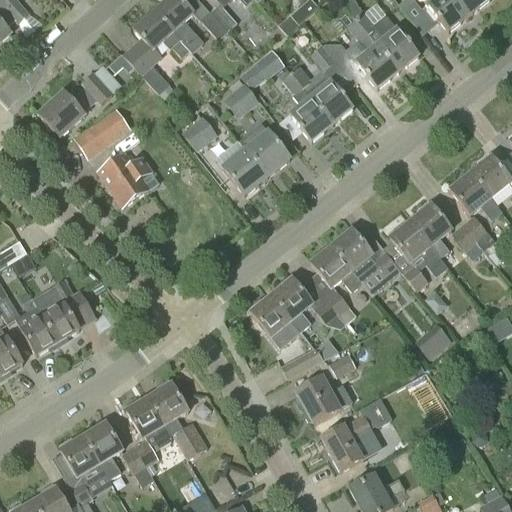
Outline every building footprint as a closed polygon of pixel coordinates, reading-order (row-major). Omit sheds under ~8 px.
[(29,18),(13,0),(0,0),(0,46),(9,39),(4,34),(14,25),(17,29),(29,18)] [(227,36),(209,17),(193,0),(192,0),(183,8),(175,0),(170,0),(153,16),(189,56),(191,58),(203,48),(184,26),(192,19),(199,27),(200,25),(217,45),(227,36)] [(235,0),(245,11),(253,4),(249,0),(213,0),(214,1),(214,0),(232,0),(234,2),(235,0)] [(354,25),(397,78),(418,61),(376,8),(363,18),(349,0),(345,0),(339,5),(355,25),(354,25)] [(409,0),(398,9),(400,11),(410,24),(421,14),(409,0)] [(452,0),(437,0),(438,0),(426,10),(448,37),(469,20),(452,0)] [(452,0),(469,20),(490,3),(490,2),(492,0),(452,0)] [(285,39),(318,12),(310,2),(277,29),(285,39)] [(209,17),(227,36),(236,28),(219,8),(209,17)] [(181,63),(189,56),(153,16),(143,25),(139,23),(132,29),(133,33),(133,34),(140,42),(121,59),(120,60),(132,73),(133,72),(163,105),(174,95),(152,72),(162,62),(154,53),(161,47),(169,55),(171,53),(181,63)] [(376,94),(397,78),(354,25),(347,31),(367,57),(354,67),(376,94)] [(340,73),(330,60),(322,50),(310,60),(323,76),(328,83),(340,73)] [(330,60),(340,73),(352,64),(342,51),(330,60)] [(253,69),(265,85),(284,71),(271,55),(253,69)] [(128,77),(132,73),(120,60),(108,71),(115,78),(122,71),(128,77)] [(289,79),(331,130),(352,113),(328,83),(323,76),(311,85),(300,71),(289,79)] [(99,111),(113,99),(93,77),(80,89),(84,93),(70,105),(63,97),(38,120),(58,142),(87,117),(85,115),(95,106),(99,111)] [(331,130),(289,79),(281,85),(293,100),(291,101),(300,112),(289,121),(310,147),(331,130)] [(242,89),(238,84),(228,92),(232,96),(222,105),(238,124),(259,107),(243,88),(242,89)] [(88,164),(130,135),(115,114),(74,143),(88,164)] [(196,157),(217,141),(202,121),(181,138),(196,157)] [(237,146),(266,182),(289,164),(260,129),(238,146),(237,145),(237,146)] [(244,201),(266,182),(237,146),(214,164),(244,201)] [(123,160),(97,178),(109,196),(121,214),(134,205),(147,196),(140,185),(150,178),(140,165),(131,172),(123,160)] [(491,162),(470,179),(490,204),(491,203),(509,188),(511,187),(497,170),(491,162)] [(498,213),(491,203),(490,204),(470,179),(450,195),(470,220),(481,211),(489,220),(498,213)] [(410,227),(431,252),(451,235),(431,210),(410,227)] [(461,229),(483,257),(494,247),(472,220),(461,229)] [(431,252),(410,227),(401,234),(398,230),(388,239),(391,243),(389,244),(410,269),(411,267),(420,260),(430,273),(441,265),(431,252)] [(472,265),(483,257),(461,229),(449,239),(464,258),(465,257),(472,265)] [(339,245),(331,252),(352,277),(372,262),(351,236),(348,232),(337,242),(339,245)] [(333,292),(342,285),(351,297),(362,289),(352,277),(331,252),(322,259),(319,255),(308,264),(311,268),(310,269),(317,277),(331,294),(333,292)] [(386,282),(398,273),(385,257),(374,266),(381,275),(386,282)] [(406,283),(414,294),(416,297),(428,287),(414,270),(402,279),(406,283)] [(280,293),(270,301),(300,337),(310,329),(301,318),(308,311),(311,309),(298,293),(291,284),(290,285),(286,281),(277,289),(280,293)] [(67,305),(74,301),(64,284),(30,305),(57,348),(79,336),(77,334),(83,331),(67,305)] [(57,348),(30,305),(23,309),(27,316),(19,321),(0,289),(0,320),(6,330),(14,325),(36,361),(57,348)] [(336,295),(324,305),(345,330),(356,320),(336,295)] [(434,296),(424,304),(436,319),(443,314),(443,307),(434,296)] [(279,354),(300,337),(270,301),(250,317),(279,354)] [(340,334),(345,330),(324,305),(313,314),(325,330),(340,334)] [(0,333),(6,330),(0,320),(0,382),(22,369),(6,344),(0,333)] [(506,342),(497,327),(485,335),(494,349),(506,342)] [(422,340),(414,347),(429,365),(437,358),(422,340)] [(304,377),(324,366),(313,353),(281,371),(288,384),(304,375),(304,377)] [(324,366),(304,377),(311,388),(294,397),(297,402),(294,407),(298,415),(304,415),(312,430),(340,414),(325,387),(335,382),(336,383),(355,373),(348,359),(336,365),(334,361),(325,367),(324,366)] [(504,388),(498,377),(484,385),(490,397),(488,398),(498,416),(511,408),(511,388),(510,384),(504,388)] [(149,402),(172,440),(186,465),(200,458),(185,433),(181,435),(175,425),(188,416),(172,388),(149,402)] [(170,446),(172,440),(149,402),(126,416),(143,443),(153,437),(161,451),(170,446)] [(377,432),(391,424),(379,403),(358,415),(362,423),(344,433),(341,432),(320,444),(339,477),(361,464),(349,444),(375,429),(377,432)] [(83,441),(109,485),(120,478),(111,463),(123,456),(106,428),(83,441)] [(475,451),(482,450),(487,445),(486,439),(481,435),(475,435),(471,440),(471,447),(475,451)] [(451,456),(465,449),(459,437),(445,445),(451,456)] [(108,485),(109,485),(83,441),(61,454),(76,481),(65,487),(71,497),(72,496),(81,511),(92,505),(91,502),(111,490),(108,485)] [(146,445),(134,452),(145,471),(157,464),(153,456),(146,445)] [(151,480),(148,475),(145,471),(134,452),(121,459),(138,488),(151,480)] [(372,480),(348,493),(358,511),(390,511),(391,511),(386,504),(399,497),(399,496),(400,496),(403,494),(397,485),(394,486),(380,494),(373,481),(372,480)] [(217,487),(205,494),(215,511),(222,511),(230,508),(217,487)] [(66,511),(55,492),(32,506),(36,511),(66,511)] [(500,501),(495,493),(482,500),(487,508),(479,511),(507,511),(501,500),(500,501)] [(417,508),(417,509),(419,511),(438,511),(432,500),(417,508)]
